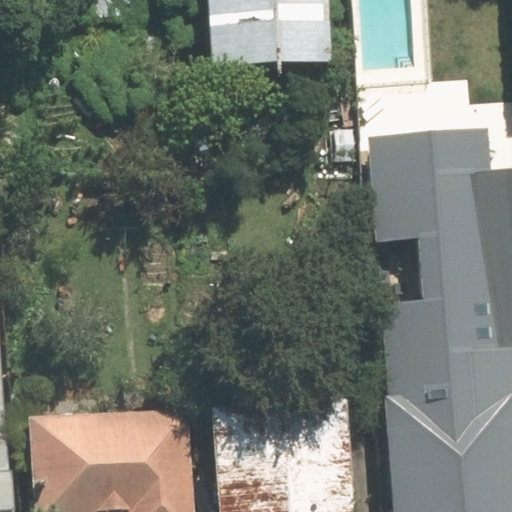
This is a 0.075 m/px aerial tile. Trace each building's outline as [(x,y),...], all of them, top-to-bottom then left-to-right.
[(197,0),(202,70),(327,62),(323,0),(197,0)] [(355,128),(318,127),(316,183),(354,184),(355,128)] [(511,511),(511,148),(368,155),(384,511),(511,511)] [(0,511),(10,511),(0,387),(0,511)] [(217,511),(352,511),(344,400),(209,411),(217,511)] [(186,511),(183,410),(21,416),(24,511),(186,511)]
